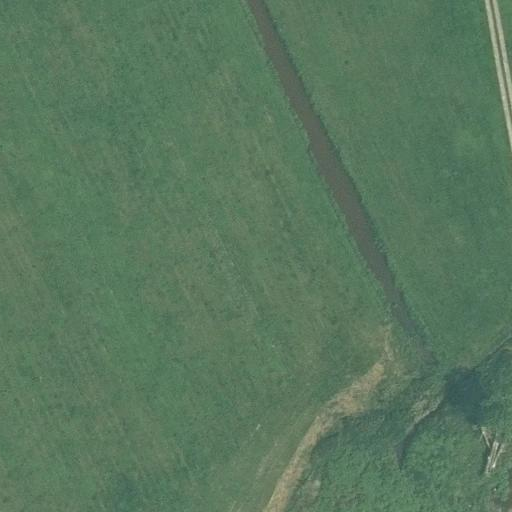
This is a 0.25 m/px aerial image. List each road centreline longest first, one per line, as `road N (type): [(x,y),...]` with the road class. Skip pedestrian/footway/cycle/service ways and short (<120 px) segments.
road 1 (track): [(303,511),(326,468),(456,399),(511,355)]
road 2 (track): [(511,131),(489,0)]
